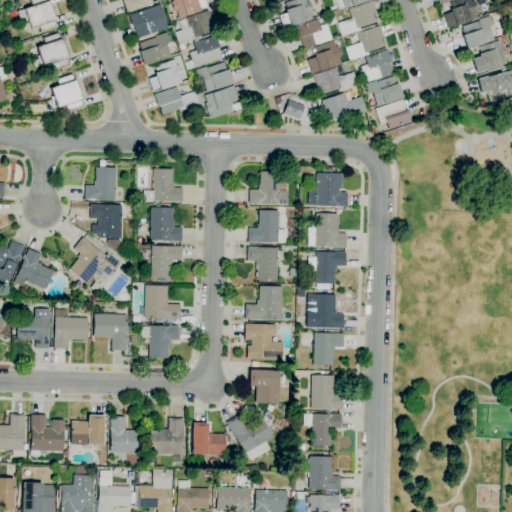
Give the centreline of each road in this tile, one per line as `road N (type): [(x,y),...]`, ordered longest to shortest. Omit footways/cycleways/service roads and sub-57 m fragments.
road 1 (residential): [(0,380),(209,386),(216,144)]
road 2 (residential): [(0,138),(344,146),(369,156)]
road 3 (tertiary): [(369,156),(379,179),(372,511)]
road 4 (residential): [(87,0),(128,142)]
